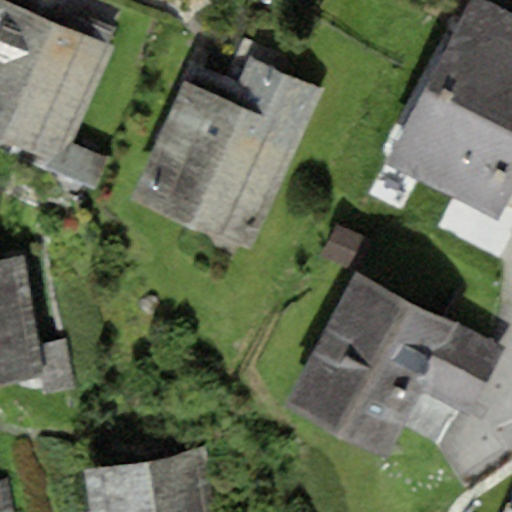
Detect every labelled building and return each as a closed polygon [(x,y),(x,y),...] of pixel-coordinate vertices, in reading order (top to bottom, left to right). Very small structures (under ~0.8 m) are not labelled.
[(511,9),(494,0),(473,0),(391,159),(502,217),(511,198),(511,9)] [(122,55),(23,10),(0,59),(0,134),(70,166),(122,55)] [(144,192),(247,251),(311,137),(208,79),(144,192)] [(0,405),(78,395),(72,348),(38,352),(25,257),(0,259),(0,405)] [(391,448),(401,427),(444,452),(485,380),(439,354),(456,319),(362,271),(296,400),(391,448)] [(217,511),(209,449),(92,467),(99,511),(217,511)] [(22,511),(19,481),(0,483),(0,511),(22,511)]
